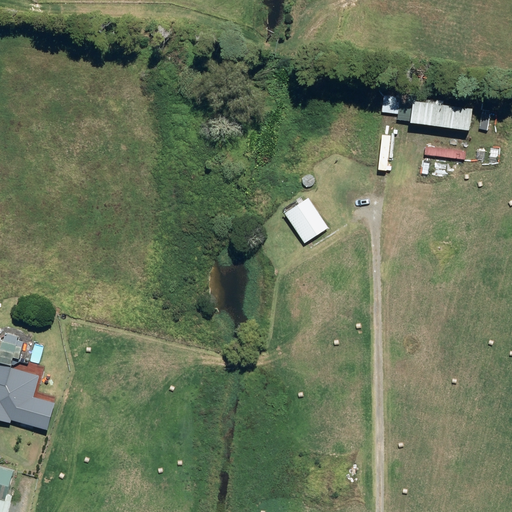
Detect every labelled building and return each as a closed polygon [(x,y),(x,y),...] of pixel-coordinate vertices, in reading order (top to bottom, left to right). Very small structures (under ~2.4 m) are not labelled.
[(388,94),(386,110),(404,112),(406,96),(388,94)] [(423,96),(420,117),(479,125),(482,104),(423,96)] [(470,150),(430,145),(429,153),(469,158),(470,150)] [(312,195),(289,211),(309,241),(332,226),(312,195)] [(6,348),(0,346),(0,386),(7,389),(7,388),(20,391),(21,384),(23,384),(27,369),(15,366),(16,359),(20,360),(22,352),(27,353),(28,350),(31,351),(33,342),(28,340),(29,338),(23,337),(24,333),(11,330),(6,348)] [(19,468),(0,462),(0,494),(10,497),(19,468)]
